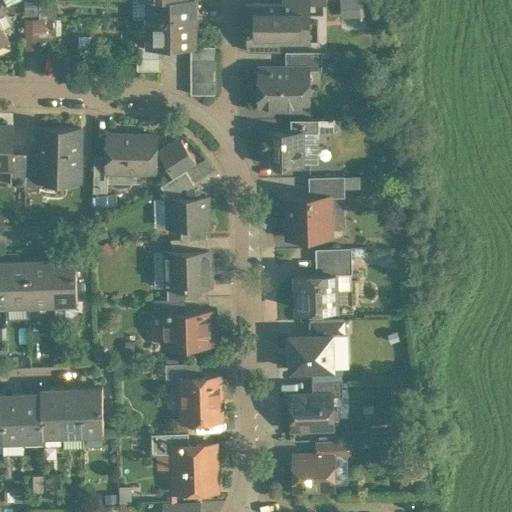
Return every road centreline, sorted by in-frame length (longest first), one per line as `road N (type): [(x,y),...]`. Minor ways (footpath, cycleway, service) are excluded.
road 1 (residential): [(229,122),(246,238),(256,448),(245,504)]
road 2 (residential): [(0,91),(131,95),(229,122)]
road 3 (residential): [(419,501),(245,504)]
road 4 (residential): [(229,0),(229,122)]
